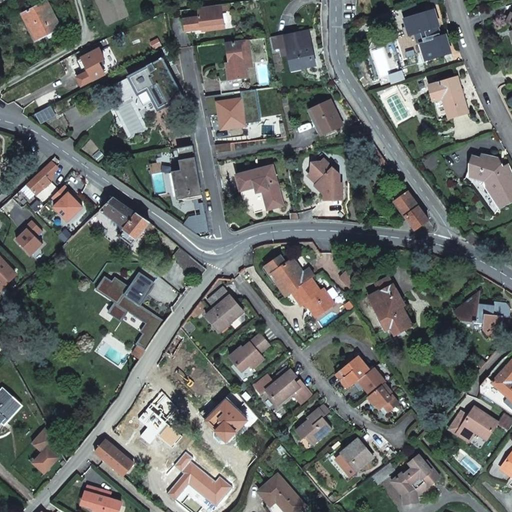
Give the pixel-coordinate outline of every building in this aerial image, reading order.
[(31,28),(38,41),(61,29),(46,1),(21,14),(28,29),(31,28)] [(222,11),(222,6),(200,9),(200,16),(199,16),(199,18),(185,19),(186,31),(224,26),(222,11)] [(419,43),(424,61),(450,53),(445,36),(440,37),(437,27),(439,26),(434,10),(403,19),(408,35),(420,32),(423,42),(419,43)] [(34,43),(38,41),(31,28),(28,29),(27,29),(34,43)] [(307,32),(286,36),(293,69),(313,65),(307,32)] [(109,47),(124,40),(121,34),(106,41),(109,47)] [(249,41),(227,44),(229,64),(232,63),(233,68),(227,69),(229,80),(245,78),(248,77),(247,67),(253,66),(252,60),(251,60),(249,41)] [(100,49),(82,57),(77,60),(84,74),(77,77),(81,86),(105,75),(99,61),(105,59),(100,49)] [(139,95),(148,91),(153,101),(158,111),(184,98),(163,58),(129,76),(139,95)] [(457,77),(429,86),(433,100),(443,97),(449,118),(467,112),(457,77)] [(229,80),(220,81),(222,95),(246,91),(245,78),(229,80)] [(218,103),(220,119),(225,118),(226,128),(246,125),(242,99),(218,103)] [(331,100),(310,111),(323,135),(343,125),(331,100)] [(49,106),(35,114),(41,123),(54,116),(49,106)] [(391,169),(373,141),(353,144),(353,153),(362,152),(364,158),(368,156),(381,175),(391,169)] [(232,151),(231,143),(215,144),(216,153),(232,151)] [(190,200),(203,197),(193,146),(179,148),(181,160),(179,160),(181,171),(172,172),(177,199),(189,197),(190,200)] [(507,177),(502,168),(497,159),(481,155),(480,158),(472,156),(469,166),(472,167),(469,177),(485,181),(499,207),(511,200),(511,178),(510,175),(507,177)] [(27,184),(36,194),(54,178),(59,160),(55,157),(27,184)] [(311,172),(309,175),(318,184),(316,185),(324,193),(324,199),(342,200),(343,183),(340,183),(340,175),(325,159),(321,162),(312,162),(311,172)] [(283,205),(273,165),(236,175),(240,191),(255,187),(257,192),(263,191),(268,209),(283,205)] [(505,166),(502,168),(507,177),(510,175),(505,166)] [(82,197),(92,183),(73,170),(63,183),(82,197)] [(429,220),(408,192),(405,194),(402,191),(392,198),(415,229),(429,220)] [(113,197),(99,211),(102,214),(105,212),(126,228),(120,236),(132,245),(137,239),(137,240),(150,223),(113,197)] [(465,237),(471,245),(477,239),(472,232),(465,237)] [(0,290),(16,276),(14,274),(15,273),(12,269),(11,271),(7,266),(8,265),(6,262),(4,263),(0,259),(2,258),(0,255),(0,290)] [(312,278),(317,275),(311,269),(305,274),(302,276),(298,271),(302,269),(295,259),(287,264),(282,256),(269,266),(280,281),(278,282),(278,284),(287,296),(293,292),(312,278)] [(276,285),(278,284),(278,282),(280,281),(269,266),(264,269),(276,285)] [(342,277),(353,288),(358,283),(351,272),(342,277)] [(397,336),(408,330),(406,325),(412,321),(404,307),(407,306),(391,276),(376,284),(380,292),(379,292),(383,301),(375,306),(388,332),(393,329),(397,336)] [(312,278),(293,292),(303,305),(308,302),(317,316),(336,303),(325,289),(322,291),(312,278)] [(210,301),(216,309),(232,296),(225,288),(210,301)] [(463,305),(462,321),(485,324),(484,330),(490,337),(504,325),(505,317),(510,318),(511,308),(507,303),(496,302),(495,306),(481,304),(483,292),(482,291),(463,305)] [(370,297),(375,306),(383,301),(379,292),(370,297)] [(144,306),(154,314),(156,313),(157,313),(164,304),(165,302),(154,293),(144,306)] [(232,296),(216,309),(208,316),(221,332),(233,322),(230,319),(243,309),(232,296)] [(164,304),(157,313),(164,319),(171,310),(164,304)] [(455,312),(462,321),(463,305),(455,312)] [(230,319),(233,322),(245,312),(243,309),(230,319)] [(143,329),(155,338),(166,321),(164,319),(157,313),(156,313),(154,314),(143,329)] [(406,325),(408,330),(415,326),(412,321),(406,325)] [(181,327),(167,353),(175,358),(186,339),(184,338),(187,333),(181,327)] [(141,338),(149,345),(155,338),(143,329),(137,336),(141,338)] [(246,350),(244,348),(243,347),(230,357),(243,372),(251,365),(254,368),(265,359),(261,354),(271,346),(261,334),(247,346),(249,348),(246,350)] [(133,354),(141,359),(149,345),(141,338),(137,345),(138,345),(133,354)] [(346,387),(351,388),(352,387),(355,384),(360,381),(372,371),(359,356),(356,359),(352,354),(347,359),(350,363),(343,370),(347,375),(345,377),(346,378),(344,380),(343,383),(346,387)] [(482,369),(487,363),(483,359),(478,364),(482,369)] [(481,393),(511,413),(511,362),(495,382),(489,376),(481,385),(481,393)] [(278,375),(282,379),(291,371),(287,367),(278,375)] [(386,384),(387,383),(375,368),(372,371),(360,381),(366,389),(372,396),(386,384)] [(267,391),(279,406),(294,394),(302,404),(313,394),(301,380),(298,382),(297,381),(295,383),(293,381),(295,379),(298,377),(293,369),(291,371),(282,379),(276,383),(269,376),(256,387),(263,395),(267,391)] [(337,375),(343,383),(344,380),(346,378),(345,377),(347,375),(343,370),(337,375)] [(360,381),(355,384),(362,392),(366,389),(360,381)] [(372,396),(369,398),(376,407),(377,406),(381,411),(381,410),(385,407),(389,412),(390,413),(400,405),(392,394),(393,393),(386,384),(372,396)] [(0,390),(0,424),(5,418),(7,420),(22,405),(3,388),(0,390)] [(181,408),(161,391),(138,419),(148,427),(140,436),(151,445),(158,436),(172,448),(182,436),(168,424),(181,408)] [(228,441),(248,420),(228,401),(216,414),(208,406),(201,414),(219,432),(218,433),(218,438),(222,442),(226,441),(228,440),(228,441)] [(385,407),(381,410),(385,416),(389,412),(385,407)] [(308,418),(310,420),(303,426),(297,431),(303,440),(308,436),(315,444),(333,429),(324,417),(327,415),(321,408),(308,418)] [(476,408),(470,417),(467,420),(460,415),(451,429),(459,434),(462,429),(470,434),(473,429),(477,432),(487,439),(499,423),(476,408)] [(467,420),(470,417),(463,412),(460,415),(467,420)] [(511,419),(504,414),(499,423),(509,430),(511,425),(511,419)] [(43,452),(34,463),(45,472),(58,457),(56,455),(60,450),(47,426),(32,442),(43,452)] [(470,442),(477,432),(473,429),(470,434),(462,429),(459,434),(470,442)] [(95,453),(123,477),(135,463),(107,440),(95,453)] [(353,466),(358,472),(375,458),(360,440),(337,459),(347,471),(353,466)] [(185,474),(168,494),(176,500),(189,484),(216,507),(233,486),(219,474),(216,478),(185,452),(175,465),(185,474)] [(511,454),(502,468),(511,475),(511,477),(511,479),(511,454)] [(407,470),(393,482),(404,496),(405,505),(419,503),(418,489),(426,482),(430,487),(441,478),(428,461),(426,463),(420,456),(410,464),(414,469),(409,473),(407,470)] [(397,470),(390,462),(372,476),(379,484),(397,470)] [(352,477),(358,472),(353,466),(347,471),(352,477)] [(307,511),(310,510),(279,475),(260,492),(272,506),(277,501),(286,511),(307,511)] [(119,511),(123,502),(110,498),(111,493),(89,486),(83,505),(96,509),(95,511),(96,511),(119,511)] [(272,511),(286,511),(277,501),(272,506),(269,508),(272,511)]
